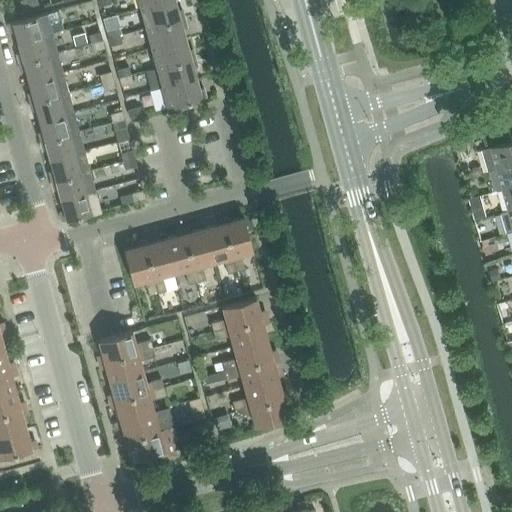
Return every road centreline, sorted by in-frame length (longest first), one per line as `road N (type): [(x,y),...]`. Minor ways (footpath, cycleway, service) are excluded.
road 1 (tertiary): [(418,408),(345,142)]
road 2 (residential): [(26,251),(104,508)]
road 3 (residential): [(26,251),(260,189)]
road 4 (residential): [(235,471),(425,433)]
road 5 (residential): [(418,408),(235,471)]
road 6 (residential): [(15,244),(35,224),(0,80)]
road 7 (residential): [(104,508),(235,471)]
road 8 (residential): [(345,142),(426,111),(458,89)]
road 9 (residential): [(458,89),(337,114)]
